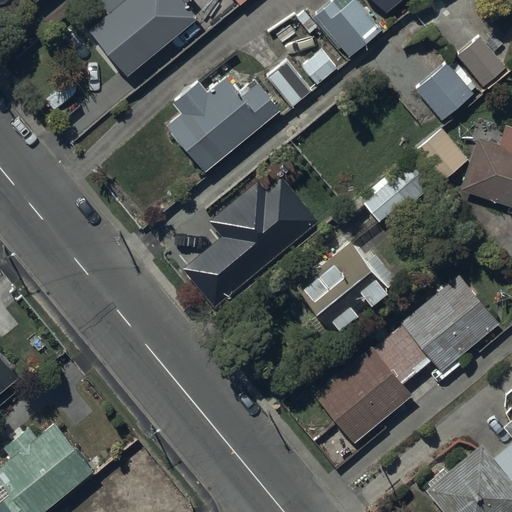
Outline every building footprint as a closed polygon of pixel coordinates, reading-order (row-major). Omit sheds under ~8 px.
[(100,0),(107,8),(88,24),(126,69),(193,11),(183,0),(100,0)] [(326,0),(314,10),(347,51),(379,25),(358,0),(326,0)] [(372,0),(384,14),(400,0),(372,0)] [(478,33),(457,51),(481,80),(502,63),(478,33)] [(320,45),(299,61),(314,81),(335,64),(320,45)] [(286,57),(266,73),(290,102),(309,86),(286,57)] [(444,59),(414,84),(441,116),(471,91),(444,59)] [(196,78),(172,97),(181,109),(166,121),(202,166),(279,105),(257,77),(240,91),(225,73),(205,89),(196,78)] [(511,123),(505,122),(499,140),(474,132),(456,186),(511,204),(511,123)] [(440,124),(411,148),(437,179),(465,156),(451,139),(454,136),(446,126),(444,128),(440,124)] [(258,174),(240,190),(246,198),(226,214),(264,260),(334,202),(297,157),(266,183),(258,174)] [(429,183),(409,160),(392,174),(388,170),(370,185),(374,190),(363,199),(379,217),(405,194),(410,200),(429,183)] [(349,237),(296,279),(334,326),(395,277),(373,249),(365,256),(349,237)] [(496,319),(456,270),(400,317),(402,320),(372,344),(370,341),(313,388),(353,436),(409,390),(401,380),(429,357),(438,367),(496,319)] [(0,386),(17,373),(0,352),(0,386)] [(502,511),(511,504),(511,414),(502,423),(511,435),(511,437),(492,454),(480,440),(426,485),(448,511),(502,511)] [(27,423),(2,443),(10,452),(0,459),(0,477),(9,488),(0,495),(0,500),(9,511),(34,511),(93,466),(54,418),(36,433),(27,423)]
